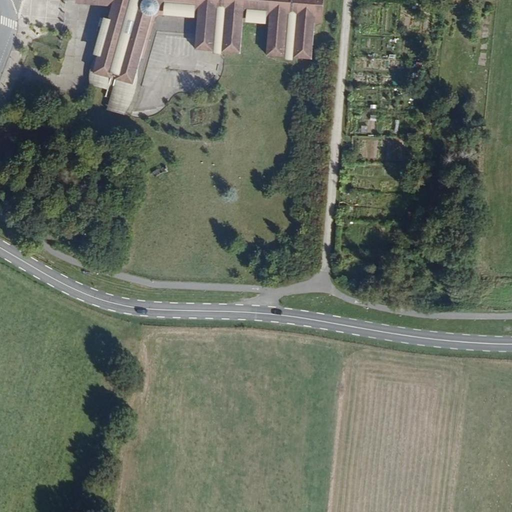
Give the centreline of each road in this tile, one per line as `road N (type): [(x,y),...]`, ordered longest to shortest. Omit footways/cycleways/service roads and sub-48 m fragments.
road 1 (tertiary): [(267,314),(108,303),(0,248)]
road 2 (tertiary): [(511,346),(267,314)]
